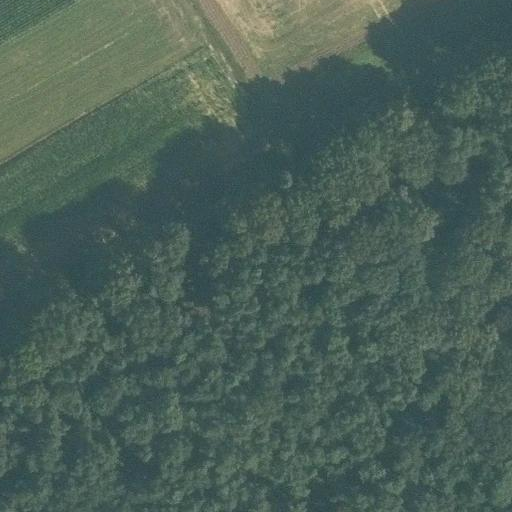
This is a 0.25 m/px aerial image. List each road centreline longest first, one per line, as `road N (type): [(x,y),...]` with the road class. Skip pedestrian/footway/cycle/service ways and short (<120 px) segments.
road 1 (track): [(0,323),(291,158),(314,191)]
road 2 (track): [(511,467),(314,191)]
road 3 (track): [(511,20),(286,150)]
road 4 (track): [(291,158),(187,0)]
